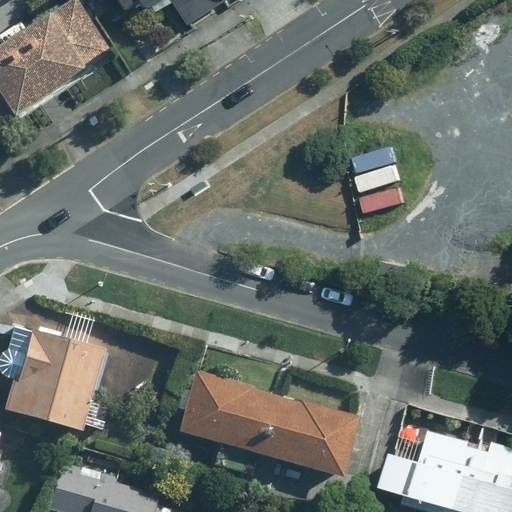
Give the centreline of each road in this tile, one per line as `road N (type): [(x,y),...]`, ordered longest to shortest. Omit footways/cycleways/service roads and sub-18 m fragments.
road 1 (residential): [(511,360),(30,226)]
road 2 (residential): [(30,226),(373,0)]
